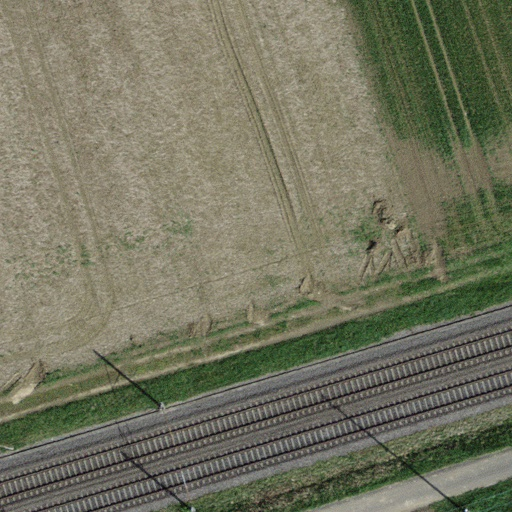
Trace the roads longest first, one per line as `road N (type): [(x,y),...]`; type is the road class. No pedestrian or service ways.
road 1 (track): [(0,411),(394,291)]
road 2 (unclassified): [(374,511),(511,470)]
